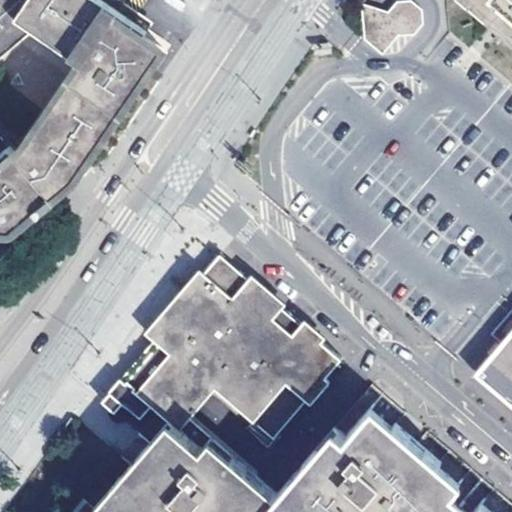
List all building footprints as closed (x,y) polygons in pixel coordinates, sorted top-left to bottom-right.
[(0,0),(0,217),(1,218),(0,221),(0,225),(9,226),(18,219),(14,215),(20,209),(24,204),(29,209),(47,195),(72,175),(88,161),(94,165),(105,157),(111,149),(97,140),(156,74),(145,67),(148,62),(158,45),(140,33),(97,4),(91,0),(0,0)] [(119,0),(91,0),(97,4),(140,33),(149,19),(119,0)] [(511,0),(460,0),(511,44),(511,0)] [(97,140),(111,149),(134,115),(163,73),(148,62),(145,67),(156,74),(97,140)] [(0,230),(12,232),(53,199),(94,165),(88,161),(72,175),(47,195),(29,209),(24,204),(20,209),(14,215),(18,219),(9,226),(0,225),(0,221),(1,218),(0,217),(0,230)] [(430,198),(427,216),(407,213),(404,204),(394,202),(400,219),(397,235),(391,237),(406,240),(409,222),(413,237),(430,232),(433,241),(455,245),(450,227),(454,202),(430,198)] [(161,418),(178,411),(204,381),(264,431),(333,350),(331,349),(324,343),(304,325),(289,312),(279,304),(250,279),(211,245),(200,257),(173,289),(155,309),(141,325),(151,335),(134,354),(113,379),(99,395),(105,401),(113,392),(132,408),(140,398),(161,418)] [(511,310),(481,347),(491,356),(511,330),(511,310)] [(511,330),(491,356),(477,373),(511,402),(511,330)] [(271,492),(254,511),(375,511),(378,510),(380,511),(494,511),(480,500),(470,511),(447,490),(456,480),(407,438),(366,403),(340,433),(329,423),(271,492)] [(178,411),(161,418),(136,447),(82,510),(85,511),(254,511),(271,492),(178,411)]
